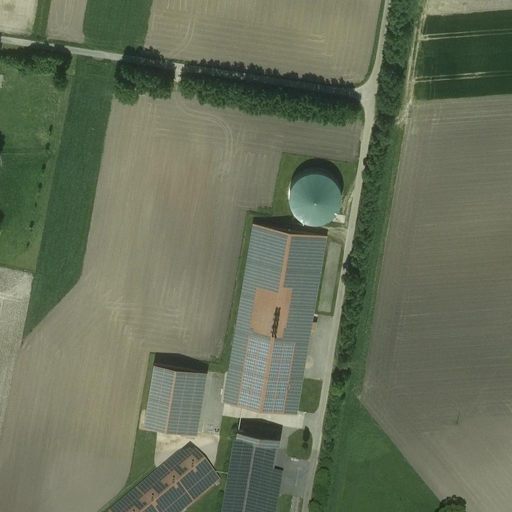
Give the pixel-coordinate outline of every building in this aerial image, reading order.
[(334,168),(287,175),(294,220),(342,213),(334,168)] [(327,234),(253,222),(223,400),(297,413),(327,234)] [(207,370),(154,361),(144,423),(198,433),(207,370)] [(279,436),(238,429),(224,511),(265,511),(272,476),(279,436)] [(183,511),(219,482),(189,446),(111,511),(183,511)] [(276,511),(282,478),(272,476),(265,511),(276,511)]
